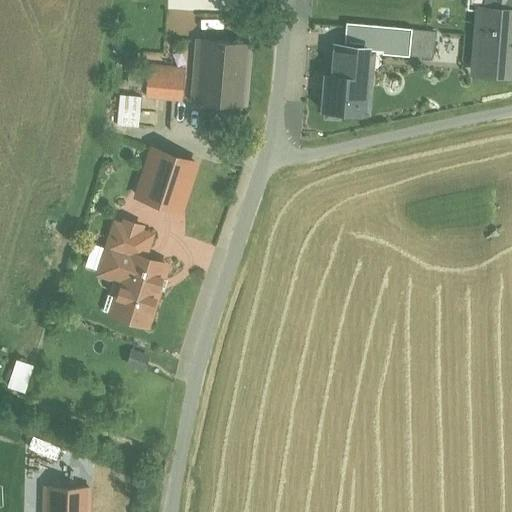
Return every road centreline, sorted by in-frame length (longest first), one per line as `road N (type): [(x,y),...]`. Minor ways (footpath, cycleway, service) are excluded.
road 1 (tertiary): [(168,511),(209,321),(263,159)]
road 2 (unclassified): [(263,159),(511,113)]
road 3 (tertiary): [(290,0),(283,86),(263,159)]
